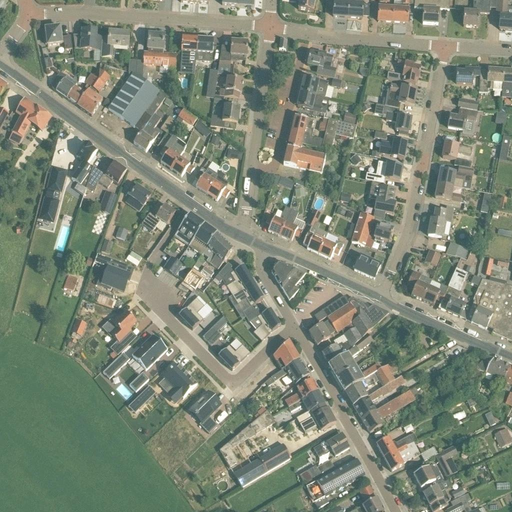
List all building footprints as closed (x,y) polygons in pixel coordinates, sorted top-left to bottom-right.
[(299,0),(298,10),(313,13),(315,0),(299,0)] [(334,0),(333,17),(348,18),(348,0),(334,0)] [(362,19),(363,0),(348,0),(348,18),(362,19)] [(385,0),(372,0),(372,1),(379,1),(378,22),(393,23),(394,1),(393,1),(392,9),(385,8),(385,0)] [(414,5),(414,0),(402,0),(402,2),(394,1),(393,23),(407,24),(409,5),(414,5)] [(439,0),(433,0),(414,0),(414,5),(414,9),(424,9),(423,25),(438,26),(439,10),(449,11),(449,0),(439,0)] [(478,29),(479,14),(489,15),(490,0),(473,0),(473,12),(464,12),(463,28),(478,29)] [(499,30),(511,31),(511,8),(507,8),(508,0),(496,0),(496,9),(501,10),(500,16),(499,30)] [(72,50),(71,37),(61,38),(60,28),(46,30),(47,38),(45,38),(46,45),(47,45),(48,46),(64,44),(65,51),(72,50)] [(100,59),(102,38),(96,38),(97,32),(82,31),(80,51),(94,52),(93,63),(100,64),(100,59)] [(129,34),(119,33),(120,31),(109,31),(109,38),(102,38),(100,59),(111,59),(112,47),(128,48),(129,34)] [(143,60),(143,62),(143,66),(160,68),(160,74),(168,74),(168,69),(175,69),(176,56),(163,55),(163,51),(164,37),(149,36),(148,50),(148,53),(143,53),(143,60)] [(197,54),(198,39),(182,38),(181,53),(182,53),(181,74),(194,76),(194,63),(197,58),(197,54)] [(213,54),(214,40),(198,39),(197,54),(197,58),(205,58),(204,63),(212,63),(212,59),(212,54),(213,54)] [(232,41),(231,56),(239,57),(239,61),(246,61),(246,57),(247,42),(232,41)] [(333,80),(334,80),(335,76),(336,70),(330,69),(331,64),(333,57),(318,53),(318,55),(310,54),(307,66),(318,69),(317,76),(326,78),(333,80)] [(46,70),(52,69),(50,59),(44,60),(46,70)] [(218,71),(218,72),(218,75),(229,76),(236,76),(237,67),(230,67),(231,60),(220,59),(218,71)] [(415,86),(416,80),(418,81),(421,68),(413,67),(413,65),(398,62),(397,67),(404,68),(403,77),(388,74),(387,80),(406,84),(415,86)] [(472,77),(480,77),(480,70),(465,69),(465,72),(457,72),(456,85),(472,86),(472,77)] [(207,93),(216,90),(218,75),(218,72),(210,71),(207,93)] [(504,72),(488,71),(487,90),(502,91),(503,84),(504,72)] [(91,117),(102,102),(93,96),(96,92),(99,94),(110,79),(99,72),(99,81),(79,109),(91,117)] [(511,72),(504,72),(503,84),(502,91),(511,92),(511,102),(511,101),(511,72)] [(66,100),(75,87),(64,80),(66,77),(61,73),(51,87),(53,90),(56,92),(66,100)] [(79,109),(99,81),(93,77),(91,75),(85,84),(87,85),(81,92),(75,87),(66,100),(79,109)] [(141,133),(152,118),(166,98),(159,93),(147,84),(142,81),(134,75),(108,111),(134,128),(141,133)] [(243,81),(233,80),(227,79),(225,91),(220,90),(219,97),(229,98),(239,100),(239,93),(241,94),(243,81)] [(327,89),(328,83),(312,79),(311,80),(304,79),(301,93),(325,99),(327,89)] [(342,82),(334,80),(333,80),(331,87),(340,89),(340,88),(342,82)] [(384,107),(400,110),(401,105),(414,107),(417,90),(403,88),(401,88),(391,86),(390,91),(388,90),(386,100),(383,99),(382,107),(384,107)] [(325,99),(301,93),(297,107),(305,109),(304,110),(321,114),(322,109),(327,110),(329,100),(325,99)] [(42,132),(51,118),(24,99),(16,114),(20,118),(12,133),(13,134),(10,139),(20,145),(23,138),(24,139),(31,125),(42,132)] [(109,109),(113,104),(107,99),(103,105),(109,109)] [(173,104),(167,100),(164,104),(169,108),(173,104)] [(478,104),(469,103),(459,101),(458,108),(461,108),(460,109),(477,112),(478,104)] [(361,109),(364,114),(371,109),(368,105),(363,104),(361,109)] [(400,110),(384,107),(382,107),(376,106),(374,115),(383,117),(383,119),(386,119),(386,120),(397,122),(395,131),(399,132),(399,135),(408,137),(409,132),(411,132),(412,127),(410,126),(411,119),(398,116),(400,110)] [(224,129),(225,123),(237,124),(239,108),(225,107),(223,119),(212,117),(210,127),(224,129)] [(0,109),(0,130),(9,114),(0,109)] [(475,125),(477,112),(460,109),(458,118),(450,117),(448,129),(464,132),(465,123),(475,125)] [(178,118),(192,128),(197,120),(184,110),(178,118)] [(354,125),(357,116),(346,113),(343,122),(354,125)] [(506,115),(497,114),(496,118),(495,124),(505,126),(506,119),(506,115)] [(168,134),(176,121),(171,117),(162,130),(168,134)] [(313,122),(307,120),(295,117),(291,133),(308,137),(306,146),(321,150),(323,141),(312,138),(314,130),(312,130),(313,122)] [(152,118),(141,133),(133,144),(146,153),(154,142),(153,142),(159,134),(153,130),(158,123),(152,118)] [(335,136),(338,123),(328,120),(324,137),(334,139),(335,136)] [(335,136),(340,137),(353,140),(356,127),(338,123),(335,136)] [(196,129),(201,134),(205,129),(201,124),(196,129)] [(304,136),(308,137),(291,133),(283,166),(296,169),(322,175),(326,158),(300,152),(304,136)] [(213,136),(211,144),(218,147),(221,139),(213,136)] [(334,139),(324,137),(323,141),(321,150),(331,152),(334,141),(334,139)] [(503,138),(502,146),(509,148),(510,139),(503,138)] [(391,157),(404,160),(407,144),(394,141),(393,146),(381,144),(379,153),(373,152),(372,157),(379,159),(380,155),(391,157)] [(442,159),(454,161),(455,161),(457,154),(471,156),(472,149),(458,146),(445,143),(442,159)] [(87,166),(97,152),(92,148),(93,147),(88,144),(87,145),(86,144),(76,157),(81,161),(80,162),(80,163),(82,164),(71,180),(86,190),(87,190),(94,169),(90,167),(89,168),(87,166)] [(180,159),(179,158),(183,153),(173,146),(169,151),(164,148),(160,154),(165,157),(160,163),(171,171),(180,159)] [(350,160),(355,167),(361,162),(356,156),(350,160)] [(190,175),(194,169),(180,159),(171,171),(181,178),(186,172),(190,175)] [(471,163),(461,161),(460,168),(470,169),(471,163)] [(113,182),(118,185),(127,171),(115,163),(106,177),(94,169),(87,190),(95,192),(98,183),(107,189),(113,182)] [(402,168),(387,165),(377,163),(376,170),(375,176),(367,175),(366,182),(379,184),(381,178),(399,182),(402,168)] [(472,177),(474,170),(459,168),(457,174),(456,174),(440,171),(438,185),(453,188),(463,190),(466,176),(472,177)] [(66,172),(60,171),(53,169),(47,191),(54,193),(60,194),(66,172)] [(208,170),(206,172),(202,169),(199,172),(195,179),(200,182),(196,188),(207,195),(215,183),(214,182),(217,175),(208,170)] [(229,185),(217,177),(217,175),(214,182),(215,183),(207,195),(217,202),(221,196),(226,199),(230,193),(225,190),(229,185)] [(452,195),(453,188),(438,185),(435,199),(451,202),(460,203),(462,197),(452,195)] [(142,207),(151,196),(137,187),(136,189),(133,186),(128,193),(131,195),(130,198),(125,204),(138,213),(142,207)] [(396,191),(391,190),(380,188),(377,201),(377,200),(375,211),(393,215),(395,204),(389,203),(390,197),(395,198),(396,191)] [(305,198),(305,196),(308,195),(307,191),(304,191),(304,189),(295,190),(296,199),(305,198)] [(106,193),(98,212),(110,216),(117,197),(106,193)] [(350,204),(351,196),(342,194),(340,202),(350,204)] [(505,211),(507,200),(501,199),(498,210),(505,211)] [(58,203),(52,202),(45,200),(40,221),(52,224),(58,203)] [(488,214),(489,205),(482,204),(480,213),(488,214)] [(165,226),(175,214),(164,206),(155,220),(148,215),(141,225),(152,233),(160,222),(165,226)] [(268,232),(280,237),(291,211),(285,208),(280,221),(269,216),(266,223),(271,225),(268,232)] [(345,210),(340,208),(339,208),(337,213),(344,216),(347,211),(345,210)] [(451,225),(454,210),(447,209),(446,212),(436,210),(434,221),(431,220),(428,237),(441,239),(442,236),(449,237),(451,224),(451,225)] [(298,214),(292,211),(291,211),(280,237),(291,243),(295,236),(300,238),(303,232),(302,231),(305,224),(296,220),(298,214)] [(321,215),(313,211),(307,225),(312,227),(314,228),(321,215)] [(189,248),(204,225),(190,215),(174,238),(188,248),(189,248)] [(361,215),(351,243),(364,247),(373,219),(361,215)] [(205,249),(217,234),(204,225),(189,248),(188,248),(200,256),(205,249)] [(376,239),(375,241),(381,243),(382,241),(389,243),(393,230),(378,225),(373,238),(376,239)] [(125,241),(128,232),(119,228),(116,238),(125,241)] [(308,248),(307,250),(319,255),(325,242),(328,235),(320,231),(317,237),(318,238),(318,239),(309,235),(308,234),(303,245),(308,248)] [(218,234),(217,234),(205,249),(200,256),(202,257),(203,255),(209,259),(206,263),(218,271),(223,264),(224,263),(223,263),(233,250),(233,249),(218,234)] [(105,241),(100,252),(108,255),(113,244),(105,241)] [(335,247),(325,242),(319,255),(330,261),(333,254),(339,256),(343,246),(337,243),(335,247)] [(467,261),(471,252),(450,244),(446,256),(455,259),(455,257),(467,261)] [(127,261),(138,267),(144,259),(133,252),(127,261)] [(436,267),(440,257),(430,252),(425,263),(436,267)] [(128,267),(97,255),(94,264),(108,269),(103,283),(111,286),(110,288),(124,293),(128,282),(126,281),(128,276),(125,274),(128,267)] [(360,257),(354,271),(374,280),(381,266),(360,257)] [(167,264),(179,272),(183,266),(171,258),(167,264)] [(489,277),(493,261),(488,260),(485,276),(489,277)] [(175,278),(179,272),(167,264),(163,270),(175,278)] [(232,268),(228,264),(218,275),(222,279),(232,268)] [(272,274),(289,302),(299,291),(295,287),(306,275),(280,264),(277,264),(277,265),(272,270),(272,273),(272,274)] [(231,296),(253,283),(242,266),(230,274),(234,281),(226,286),(231,296)] [(474,269),(468,266),(465,272),(472,275),(474,269)] [(214,274),(205,267),(202,271),(211,278),(214,274)] [(448,289),(441,303),(438,309),(459,319),(460,318),(465,320),(470,308),(457,303),(458,301),(461,294),(459,293),(467,275),(456,270),(448,289)] [(182,283),(194,291),(202,279),(191,271),(182,283)] [(423,285),(426,278),(413,273),(407,287),(414,290),(411,297),(422,302),(428,288),(423,285)] [(223,280),(218,276),(215,279),(215,280),(217,281),(219,283),(220,284),(222,281),(223,280)] [(78,281),(68,277),(64,289),(74,293),(78,281)] [(505,286),(506,280),(490,277),(489,282),(505,286)] [(180,300),(188,292),(177,280),(168,288),(180,300)] [(511,287),(505,286),(489,282),(482,281),(478,289),(496,296),(493,304),(497,306),(493,313),(500,316),(498,322),(491,319),(488,325),(494,328),(492,333),(511,342),(511,287)] [(255,304),(263,299),(253,283),(231,296),(237,305),(246,299),(250,307),(242,312),(245,317),(258,308),(255,304)] [(441,303),(448,289),(441,286),(438,292),(428,288),(422,302),(433,307),(436,300),(441,303)] [(486,331),(488,325),(491,319),(498,322),(500,316),(493,313),(497,306),(493,304),(496,296),(478,289),(473,301),(474,302),(471,309),(470,308),(465,320),(466,320),(465,321),(486,331)] [(345,335),(369,312),(364,305),(354,300),(349,303),(345,297),(314,317),(318,323),(327,318),(329,321),(335,333),(337,335),(342,331),(345,335)] [(112,309),(115,302),(107,299),(104,306),(112,309)] [(196,299),(179,318),(193,332),(204,320),(198,314),(204,307),(196,299)] [(274,331),(280,327),(268,308),(262,314),(257,310),(246,320),(251,325),(258,318),(264,324),(255,332),(264,341),(274,331)] [(347,354),(366,335),(388,315),(373,309),(369,312),(345,335),(334,342),(337,348),(323,355),(330,367),(348,355),(347,354)] [(137,324),(127,314),(118,324),(116,322),(111,327),(109,325),(103,331),(111,339),(112,338),(125,350),(130,345),(126,340),(133,333),(131,331),(137,324)] [(331,336),(335,333),(329,321),(309,334),(317,347),(332,338),(331,336)] [(86,325),(78,322),(73,333),(73,334),(72,337),(74,338),(75,335),(81,337),(86,325)] [(213,328),(201,340),(205,344),(217,332),(213,328)] [(217,332),(205,344),(209,349),(222,337),(217,332)] [(357,369),(353,362),(351,359),(360,352),(360,353),(365,349),(373,342),(366,335),(347,354),(348,355),(330,367),(328,368),(336,381),(357,369)] [(146,373),(167,351),(153,337),(131,358),(146,373)] [(282,371),(299,360),(289,343),(278,352),(278,353),(273,357),(282,371)] [(218,358),(232,371),(250,354),(243,346),(235,353),(229,347),(218,358)] [(108,382),(128,362),(121,355),(102,375),(108,382)] [(506,383),(511,371),(511,367),(489,357),(481,371),(506,383)] [(272,378),(272,379),(275,384),(288,375),(296,385),(309,377),(299,361),(299,360),(282,371),(272,378)] [(391,375),(398,372),(399,370),(394,363),(385,368),(391,376),(391,375)] [(184,372),(177,365),(163,380),(174,391),(169,397),(176,404),(182,398),(182,399),(196,385),(183,373),(184,372)] [(378,372),(375,366),(362,374),(363,376),(361,377),(357,369),(336,381),(344,394),(345,393),(364,382),(364,381),(370,377),(375,375),(378,373),(378,372)] [(379,382),(383,389),(395,382),(391,375),(391,376),(385,368),(378,372),(378,373),(375,375),(376,377),(377,379),(379,382)] [(150,383),(143,376),(130,388),(137,395),(150,383)] [(364,392),(376,386),(370,377),(364,381),(364,382),(345,393),(353,407),(368,398),(364,392)] [(384,397),(405,384),(401,378),(395,382),(383,389),(380,390),(383,396),(384,397)] [(288,407),(318,392),(312,381),(297,390),(299,393),(285,401),(288,407)] [(133,404),(140,410),(156,394),(150,387),(133,404)] [(308,414),(324,405),(325,405),(318,392),(288,407),(291,412),(299,408),(298,405),(302,403),(308,414)] [(384,426),(381,421),(415,401),(413,397),(410,392),(376,412),(375,411),(361,420),(370,434),(384,426)] [(199,426),(210,437),(219,429),(208,418),(220,406),(208,393),(189,412),(201,424),(199,426)] [(375,411),(371,403),(368,398),(353,407),(361,420),(375,411)] [(319,427),(322,431),(335,424),(328,410),(327,410),(324,405),(308,414),(297,419),(305,435),(319,427)] [(258,414),(260,417),(267,412),(263,408),(257,413),(258,414)] [(267,412),(255,422),(261,432),(275,424),(271,417),(267,412)] [(494,419),(488,422),(490,427),(496,425),(494,419)] [(511,438),(508,429),(495,435),(501,449),(511,444),(511,438)] [(332,450),(336,457),(349,449),(347,447),(348,446),(346,443),(345,443),(341,436),(328,444),(327,443),(314,450),(318,458),(326,453),(332,450)] [(384,459),(414,445),(410,437),(396,444),(394,443),(391,444),(388,439),(376,446),(384,459)] [(409,452),(416,448),(414,445),(384,459),(391,473),(403,466),(402,465),(413,459),(409,452)] [(283,446),(268,455),(232,475),(240,489),(276,468),(291,459),(283,446)] [(437,459),(455,450),(453,448),(438,456),(434,448),(421,456),(424,462),(436,456),(437,459)] [(437,459),(443,471),(454,465),(451,459),(458,456),(455,450),(437,459)] [(329,504),(325,498),(365,477),(354,458),(334,469),(321,477),(322,478),(316,482),(316,483),(306,489),(318,510),(329,504)] [(321,477),(334,469),(330,462),(325,465),(317,469),(321,477)] [(433,490),(449,483),(448,481),(445,483),(437,468),(434,470),(432,466),(428,468),(414,476),(421,490),(431,485),(433,490)] [(305,486),(321,477),(317,469),(301,479),(305,486)] [(432,511),(436,511),(447,506),(446,504),(450,502),(445,491),(451,487),(449,483),(433,490),(423,494),(424,496),(423,497),(426,501),(427,501),(432,511)] [(384,511),(377,499),(376,500),(369,486),(360,491),(359,492),(366,505),(353,511),(384,511)] [(458,499),(461,505),(454,508),(447,511),(461,511),(464,511),(477,511),(479,511),(478,510),(472,511),(471,511),(468,503),(471,501),(468,495),(458,499)] [(447,511),(454,508),(461,505),(458,499),(451,503),(453,508),(447,511)]
